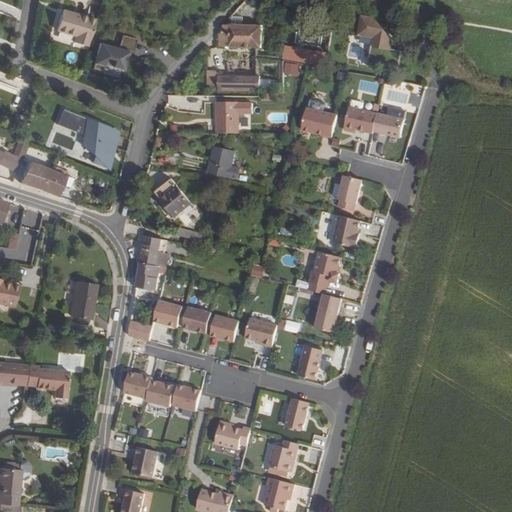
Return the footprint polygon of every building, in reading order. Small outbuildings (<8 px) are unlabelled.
[(83,46),(90,22),(56,12),(51,31),(70,36),(69,43),(83,46)] [(393,51),(395,41),(375,20),(362,18),(359,36),(374,39),(368,66),(398,72),(402,53),(393,51)] [(256,47),(258,24),(223,22),(219,25),(218,33),(215,33),(214,45),(256,47)] [(124,74),(131,51),(101,42),(93,69),(104,73),(106,68),(124,74)] [(300,76),(301,64),(285,63),(285,75),(300,76)] [(213,89),(213,75),(213,74),(203,73),(202,89),(213,89)] [(242,89),(242,81),(249,81),(250,76),(213,75),(213,89),(242,89)] [(252,89),(253,76),(250,76),(249,81),(242,81),(242,89),(252,89)] [(235,133),(234,102),(212,102),(213,133),(235,133)] [(367,128),(371,111),(343,104),(339,124),(350,127),(367,131),(367,128)] [(327,135),(332,113),(302,106),(297,131),(309,134),(309,131),(327,135)] [(394,134),(398,117),(371,111),(367,128),(394,134)] [(118,131),(86,119),(83,148),(95,158),(93,165),(109,171),(118,131)] [(23,158),(29,145),(19,140),(13,153),(23,158)] [(225,177),(231,150),(210,145),(204,172),(225,177)] [(3,156),(0,154),(0,165),(16,172),(22,161),(5,153),(3,156)] [(41,190),(50,170),(31,162),(21,183),(41,190)] [(59,197),(67,177),(50,170),(41,190),(59,197)] [(352,201),(358,178),(343,174),(337,197),(335,197),(333,204),(348,208),(350,201),(352,201)] [(171,215),(188,200),(167,176),(150,190),(171,215)] [(352,235),(354,230),(356,218),(335,213),(329,240),(352,246),(355,236),(352,235)] [(199,242),(201,235),(176,228),(174,236),(199,242)] [(155,257),(158,239),(142,235),(138,261),(156,264),(157,257),(155,257)] [(335,264),(338,255),(317,250),(312,269),(310,269),(307,281),(324,285),(326,278),(334,280),(336,271),(334,271),(335,264)] [(153,288),(156,264),(138,261),(134,284),(153,288)] [(254,266),(253,276),(263,277),(264,267),(254,266)] [(87,317),(93,281),(75,278),(71,296),(69,296),(66,313),(87,317)] [(0,303),(15,306),(18,285),(3,282),(0,282),(0,303)] [(301,294),(311,300),(314,294),(304,288),(301,294)] [(330,329),(338,296),(321,292),(313,325),(330,329)] [(180,310),(181,304),(157,298),(152,319),(176,325),(177,320),(180,310)] [(208,317),(209,310),(186,304),(184,311),(182,321),(180,325),(204,331),(205,328),(208,317)] [(272,338),(277,317),(250,310),(245,329),(257,332),(262,333),(262,335),(272,338)] [(231,341),(236,322),(212,316),(212,318),(209,329),(207,335),(231,341)] [(128,336),(151,342),(155,326),(132,321),(128,336)] [(315,377),(323,350),(303,345),(296,372),(315,377)] [(81,366),(81,357),(64,355),(64,365),(81,366)] [(28,383),(30,363),(0,360),(0,378),(2,379),(9,379),(9,383),(18,384),(18,381),(28,383)] [(68,398),(71,370),(40,367),(41,364),(30,363),(28,383),(38,383),(37,385),(56,387),(55,397),(68,398)] [(144,397),(150,379),(151,377),(128,370),(122,390),(144,397)] [(172,389),(173,386),(150,379),(144,397),(168,404),(170,397),(172,389)] [(195,410),(200,389),(177,383),(175,389),(173,398),(171,403),(195,410)] [(300,427),(308,401),(291,396),(284,423),(300,427)] [(245,444),(250,428),(243,426),(242,429),(232,426),(219,423),(214,443),(238,449),(239,443),(245,444)] [(141,427),(139,435),(149,438),(151,430),(141,427)] [(290,457),(292,448),(295,449),(297,441),(282,438),(281,444),(273,442),(267,464),(287,469),(290,457)] [(149,474),(156,448),(135,443),(129,469),(149,474)] [(19,505),(22,470),(1,468),(0,479),(3,479),(0,504),(19,505)] [(285,496),(287,488),(289,489),(291,481),(267,475),(265,483),(267,483),(262,502),(269,504),(268,508),(275,510),(276,505),(282,507),(285,496)] [(136,511),(141,489),(125,486),(119,511),(136,511)] [(229,511),(233,494),(225,492),(224,494),(219,493),(202,489),(197,508),(206,510),(207,511),(229,511)] [(0,511),(20,511),(21,506),(19,505),(0,504),(0,503),(0,511)]
